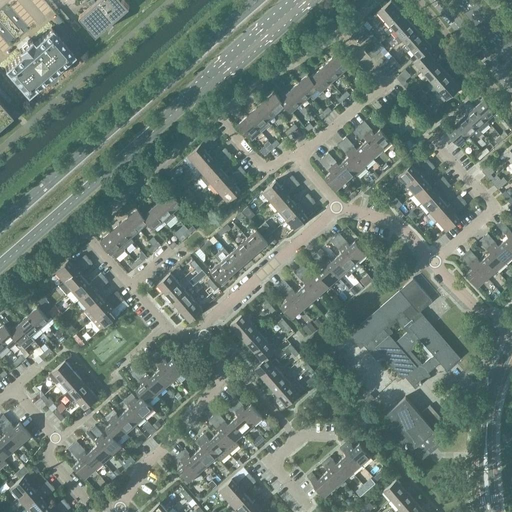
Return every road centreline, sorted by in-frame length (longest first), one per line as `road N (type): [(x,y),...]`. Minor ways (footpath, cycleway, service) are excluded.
road 1 (secondary): [(0,265),(301,0)]
road 2 (secondary): [(261,0),(0,229)]
road 3 (residential): [(337,207),(210,319),(203,336)]
road 4 (residential): [(433,260),(496,209),(426,132)]
road 5 (residential): [(295,155),(384,83),(340,29)]
road 6 (tertiary): [(490,511),(489,405),(511,344)]
